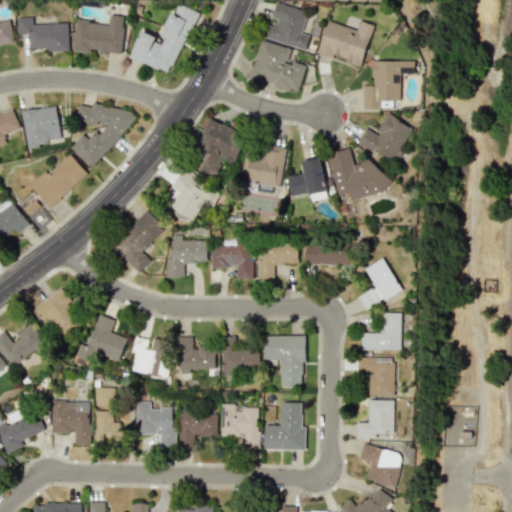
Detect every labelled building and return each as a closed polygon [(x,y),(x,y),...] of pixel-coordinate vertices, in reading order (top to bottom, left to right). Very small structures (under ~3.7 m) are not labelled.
[(140,31),(129,57),(169,74),(196,10),(176,2),(160,40),(140,31)] [(301,32),(306,15),(281,7),(275,25),(268,23),(264,36),(305,50),(310,35),(301,32)] [(73,49),(120,55),(125,16),(110,14),(109,24),(76,20),(73,49)] [(68,23),(32,23),(32,17),(18,17),(17,34),(29,34),(29,49),(68,50),(68,23)] [(361,65),(373,24),(359,20),(357,29),(327,20),(318,52),(361,65)] [(298,92),(305,66),(287,60),(290,48),(260,40),(248,80),(264,84),(264,82),(298,92)] [(363,108),(380,108),(380,100),(399,100),(400,73),(414,73),(414,60),(372,60),(372,85),(363,85),(363,108)] [(70,148),(93,167),(135,116),(125,108),(92,103),(90,105),(78,104),(75,121),(96,124),(97,122),(107,123),(100,133),(94,132),(88,139),(81,134),(70,148)] [(21,110),(26,146),(61,141),(56,105),(21,110)] [(356,143),(395,162),(412,126),(386,113),(376,132),(364,126),(356,143)] [(233,163),(245,134),(209,119),(189,165),(215,176),(222,159),(233,163)] [(285,147),(266,144),(265,155),(244,152),(240,180),(280,186),(285,147)] [(384,190),(377,157),(353,163),(349,148),(327,153),(338,201),(384,190)] [(30,185),(48,207),(87,175),(70,153),(30,185)] [(320,157),(301,160),(303,173),(287,176),(290,196),(309,192),(310,200),(327,197),(320,157)] [(192,220),(203,201),(212,207),(220,193),(180,171),(171,187),(178,191),(169,207),(192,220)] [(29,224),(8,197),(0,203),(0,239),(14,229),(18,233),(29,224)] [(111,244),(137,273),(150,260),(141,251),(164,229),(146,211),(111,244)] [(183,262),(206,262),(207,240),(181,240),(181,235),(171,235),(170,258),(166,258),(165,276),(183,276),(183,262)] [(304,262),(348,264),(349,245),(305,242),(304,262)] [(210,245),(211,267),(236,266),(236,278),(255,278),(254,244),(210,245)] [(297,263),(297,244),(261,244),(261,260),(256,260),(257,278),(273,278),(273,263),(297,263)] [(357,296),(364,309),(400,290),(383,257),(364,267),(374,287),(357,296)] [(58,336),(81,322),(61,289),(33,306),(42,322),(47,318),(58,336)] [(400,312),(380,312),(380,333),(360,332),(359,349),(399,350),(400,312)] [(118,360),(126,338),(110,332),(114,320),(99,314),(87,346),(80,343),(74,359),(92,366),(97,352),(118,360)] [(0,332),(0,350),(11,367),(45,343),(32,324),(10,339),(4,330),(0,332)] [(280,385),(303,386),(303,335),(263,335),(263,359),(280,359),(280,385)] [(192,336),(177,336),(177,373),(189,373),(189,369),(215,369),(215,348),(192,348),(192,336)] [(222,371),(258,370),(258,349),(235,349),(235,336),(221,336),(222,371)] [(130,371),(164,376),(169,342),(135,337),(130,371)] [(368,395),(393,395),(393,357),(356,357),(356,372),(368,371),(368,395)] [(367,422),(356,422),(356,437),(375,438),(375,433),(392,434),(393,400),(368,399),(367,422)] [(50,432),(74,432),(74,441),(88,442),(89,401),(51,400),(50,432)] [(159,445),(173,445),(174,408),(150,407),(150,401),(136,401),(135,433),(159,434),(159,445)] [(263,448),(304,449),(305,426),(300,426),(300,402),(280,401),(280,425),(264,425),(263,448)] [(258,448),(258,408),(234,408),(234,403),(220,403),(220,435),(243,435),(243,448),(258,448)] [(0,438),(6,452),(23,445),(21,440),(44,430),(36,412),(25,417),(21,408),(5,415),(7,420),(0,422),(0,438)] [(94,442),(119,442),(119,411),(94,411),(94,442)] [(217,413),(179,412),(178,445),(193,445),(193,435),(216,436),(217,413)] [(359,459),(370,461),(365,479),(394,486),(402,453),(362,444),(359,459)] [(342,511),(389,511),(385,505),(390,502),(381,489),(355,506),(350,499),(339,506),(342,511)] [(104,511),(104,502),(89,501),(89,511),(104,511)] [(80,511),(81,504),(33,502),(33,511),(80,511)] [(147,511),(147,503),(133,503),(132,511),(147,511)]
